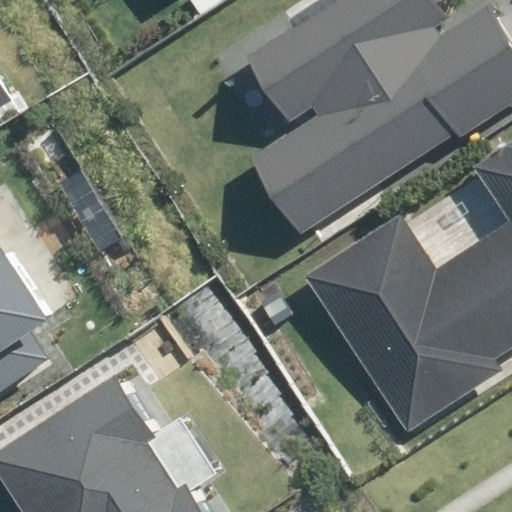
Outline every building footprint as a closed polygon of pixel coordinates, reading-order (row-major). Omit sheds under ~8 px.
[(156,0),(166,12),(183,0),(156,0)] [(319,0),(228,61),(276,131),(230,161),(294,256),(511,110),(511,32),(490,0),(472,0),(454,12),(445,0),(319,0)] [(0,106),(9,102),(0,86),(0,106)] [(396,216),(304,278),(409,433),(501,371),(495,362),(511,350),(511,141),(469,170),(506,225),(434,272),(396,216)] [(0,385),(51,354),(30,321),(41,314),(0,247),(0,385)] [(0,456),(0,511),(205,511),(191,491),(217,473),(179,416),(154,433),(116,378),(0,456)]
